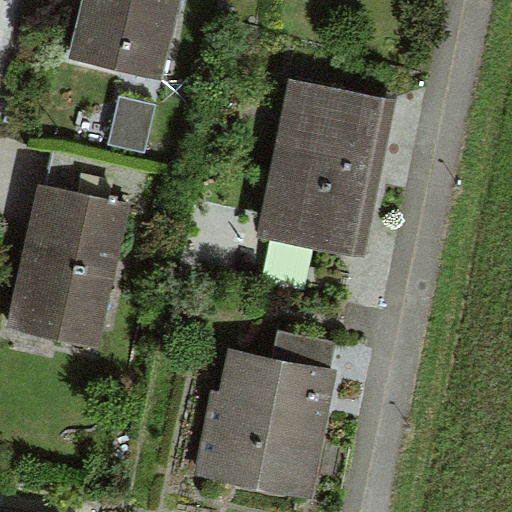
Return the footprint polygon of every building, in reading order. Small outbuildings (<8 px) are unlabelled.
[(86,0),(73,60),(166,80),(183,0),(86,0)] [(396,105),(288,85),(260,240),(368,259),(396,105)] [(157,106),(123,96),(110,144),(144,153),(157,106)] [(134,208),(41,186),(7,328),(100,350),(134,208)] [(216,396),(200,478),(308,499),(332,377),(327,376),(333,345),(275,334),(269,363),(230,356),(222,398),(216,396)]
